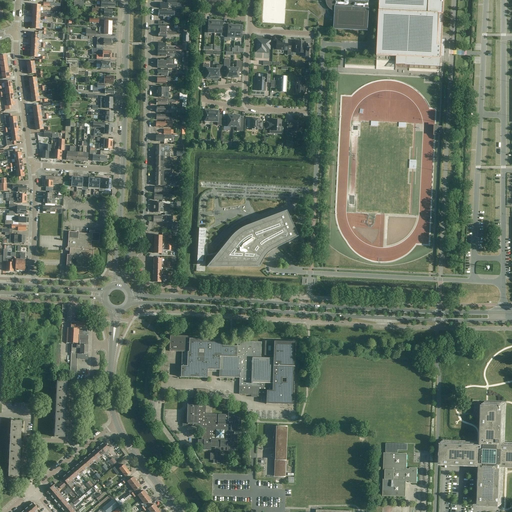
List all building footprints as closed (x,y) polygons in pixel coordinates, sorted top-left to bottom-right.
[(327,0),(327,1),(328,3),(328,5),(329,7),(331,8),(333,9),(335,10),(334,29),(367,31),(368,31),(369,8),(368,8),(368,0),(327,0)] [(379,0),(376,60),(396,61),(395,62),(395,65),(404,65),(440,67),(441,53),(443,54),(443,52),(443,50),(441,50),(443,0),(379,0)] [(159,10),(158,16),(163,16),(163,20),(166,20),(166,15),(173,16),(173,15),(176,15),(176,11),(159,10)] [(208,28),(205,28),(204,36),(208,36),(208,32),(214,33),(215,20),(211,20),(211,21),(208,21),(208,28)] [(224,32),(225,32),(225,29),(221,28),(221,22),(219,22),(219,21),(215,20),(214,33),(221,33),(220,37),(224,37),(224,32)] [(230,37),(234,37),(235,25),(230,25),(230,26),(228,26),(228,32),(225,32),(224,32),(224,37),(224,40),(230,41),(230,37)] [(242,26),(235,25),(234,37),(241,38),(241,31),(242,31),(242,26)] [(269,49),(270,40),(257,40),(256,52),(265,52),(265,49),(269,49)] [(276,41),(276,50),(287,50),(288,44),(284,44),(284,41),(276,41)] [(183,42),(183,45),(176,45),(176,50),(185,50),(185,42),(183,42)] [(305,49),(305,42),(296,42),(295,53),(304,53),(304,57),(308,57),(308,49),(305,49)] [(111,51),(107,51),(103,51),(103,49),(96,49),(96,48),(92,48),(92,52),(96,52),(96,55),(96,58),(111,58),(111,51)] [(231,77),(232,78),(233,68),(229,68),(229,60),(224,59),(223,70),(226,70),(226,77),(227,77),(227,78),(231,78),(231,77)] [(99,69),(106,69),(110,69),(110,68),(110,69),(110,66),(110,62),(100,62),(100,60),(96,60),(96,64),(96,69),(99,69)] [(236,68),(233,68),(232,78),(234,78),(238,78),(238,71),(241,72),(242,61),(236,61),(236,68)] [(209,64),(203,64),(202,71),(206,72),(205,79),(207,79),(207,80),(211,80),(211,79),(212,79),(212,69),(209,69),(209,64)] [(212,69),(212,79),(213,79),(213,80),(217,80),(217,79),(218,79),(219,72),(222,73),(223,65),(219,65),(216,65),(216,69),(212,69)] [(78,74),(78,67),(69,66),(69,76),(76,76),(76,74),(78,74)] [(257,78),(257,91),(265,91),(266,82),(270,83),(270,75),(263,74),(263,78),(257,78)] [(104,84),(108,84),(108,83),(113,84),(113,83),(114,82),(114,80),(113,80),(113,76),(106,76),(103,76),(103,75),(99,75),(99,79),(104,79),(104,84)] [(281,79),(280,82),(279,82),(279,81),(274,81),(271,81),(271,88),(274,88),(276,88),(276,85),(279,85),(279,84),(280,84),(280,92),(286,92),(287,77),(281,76),(281,78),(280,78),(280,79),(281,79)] [(294,86),(294,89),(295,89),(295,93),(304,93),(304,85),(308,85),(308,78),(302,78),(301,81),(296,81),(295,86),(294,86)] [(104,89),(104,88),(97,88),(97,85),(93,85),(93,92),(103,92),(103,91),(105,91),(105,94),(109,94),(114,94),(114,90),(109,89),(104,89)] [(5,89),(5,92),(0,92),(0,94),(13,93),(12,87),(5,88),(2,88),(2,86),(0,86),(0,90),(2,90),(4,90),(4,89),(5,89)] [(14,99),(6,100),(7,106),(5,106),(5,110),(11,109),(10,106),(14,105),(14,99)] [(211,125),(211,122),(211,110),(208,110),(208,111),(205,111),(205,114),(201,114),(201,124),(204,124),(211,125)] [(215,110),(211,110),(211,122),(217,122),(217,126),(221,126),(222,115),(218,115),(218,111),(215,111),(215,110)] [(8,114),(10,123),(17,122),(16,117),(12,117),(11,114),(8,114)] [(230,127),(233,127),(234,116),(231,116),(231,115),(228,115),(228,116),(227,122),(223,122),(223,130),(230,131),(230,127)] [(236,116),(234,116),(233,127),(236,127),(236,131),(243,131),(243,123),(239,123),(240,116),(239,116),(239,115),(236,115),(236,116)] [(247,120),(247,128),(250,128),(250,129),(252,129),(252,130),(257,130),(257,129),(259,129),(262,129),(262,121),(259,121),(259,119),(251,119),(251,120),(247,120)] [(267,122),(266,129),(272,129),(272,131),(280,131),(281,120),(273,120),(273,122),(267,122)] [(302,128),(302,125),(301,125),(301,121),(293,121),(293,123),(287,122),(287,130),(292,130),(292,131),(301,132),(301,128),(302,128)] [(104,130),(113,130),(113,127),(113,126),(104,125),(104,123),(93,122),(93,128),(104,128),(104,130)] [(439,134),(445,135),(445,127),(439,127),(439,125),(437,125),(436,136),(439,136),(439,134)] [(19,141),(18,134),(11,135),(5,136),(7,146),(16,144),(15,141),(19,141)] [(46,151),(43,151),(42,158),(45,158),(45,159),(47,159),(48,159),(48,155),(49,151),(51,151),(51,145),(47,145),(46,151)] [(8,157),(13,156),(13,160),(22,158),(21,152),(17,153),(16,149),(13,150),(12,150),(7,151),(8,157)] [(93,161),(99,162),(100,156),(93,155),(93,152),(96,153),(97,150),(90,150),(89,156),(92,157),(92,161),(93,161)] [(100,156),(99,162),(106,162),(107,162),(107,156),(104,156),(104,154),(108,154),(108,151),(100,151),(100,156)] [(8,166),(22,164),(22,158),(13,160),(14,162),(12,162),(12,163),(7,164),(7,166),(8,166)] [(23,170),(15,171),(17,181),(21,180),(20,177),(24,176),(23,170)] [(44,186),(44,187),(46,187),(46,191),(49,191),(52,191),(62,192),(62,177),(46,177),(45,181),(44,181),(44,183),(43,185),(44,186)] [(82,190),(85,190),(85,184),(82,184),(83,178),(77,178),(76,187),(76,188),(82,188),(82,190)] [(88,189),(93,189),(94,179),(88,179),(88,184),(85,184),(85,190),(88,190),(88,189)] [(99,191),(102,191),(102,185),(99,185),(100,179),(94,179),(93,189),(99,189),(99,191)] [(102,185),(102,191),(105,191),(105,189),(111,190),(111,188),(112,186),(111,186),(111,179),(105,179),(105,185),(102,185)] [(235,232),(231,237),(217,253),(216,254),(208,265),(206,267),(254,267),(259,267),(263,259),(265,257),(266,255),(267,254),(269,252),(273,250),(274,249),(278,247),(298,237),(287,214),(286,211),(269,217),(258,221),(252,224),(247,226),(241,229),(235,232)] [(75,267),(76,267),(76,266),(87,267),(88,267),(89,266),(89,265),(90,259),(92,259),(92,258),(92,251),(93,251),(93,250),(91,250),(91,248),(91,247),(91,245),(91,243),(91,241),(99,241),(99,233),(94,233),(94,231),(89,230),(89,233),(89,234),(78,233),(78,236),(76,236),(76,232),(69,232),(68,237),(68,248),(71,249),(71,250),(71,251),(70,251),(69,257),(67,257),(66,266),(75,266),(75,267)] [(25,256),(20,256),(20,260),(16,259),(15,270),(16,270),(16,271),(20,271),(20,270),(23,271),(24,269),(25,260),(25,256)] [(10,259),(6,258),(6,271),(6,272),(9,272),(9,271),(13,271),(14,262),(10,262),(10,259)] [(67,328),(66,343),(78,343),(78,334),(83,334),(83,329),(86,329),(87,323),(71,322),(71,328),(67,328)] [(70,375),(76,375),(77,359),(87,359),(88,335),(78,335),(78,344),(71,344),(70,375)] [(295,342),(274,341),(265,341),(264,355),(273,356),(273,359),(261,358),(261,342),(237,341),(237,346),(231,346),(223,346),(223,340),(211,339),(210,338),(210,337),(209,336),(208,336),(207,336),(206,336),(205,336),(204,337),(204,339),(203,339),(189,339),(189,336),(170,335),(169,351),(182,352),(181,366),(181,377),(207,378),(208,370),(219,370),(219,377),(239,378),(239,394),(240,395),(251,395),(251,394),(257,394),(257,396),(261,396),(261,402),(266,403),(266,404),(293,405),(295,342)] [(67,381),(57,381),(54,437),(65,437),(67,381)] [(96,397),(101,397),(101,390),(95,390),(95,389),(92,389),(92,399),(96,398),(96,397)] [(196,389),(196,399),(207,399),(208,389),(196,389)] [(187,413),(184,413),(183,413),(182,426),(203,427),(203,431),(202,431),(202,432),(201,435),(201,440),(198,440),(197,447),(201,447),(200,450),(211,450),(211,447),(215,447),(215,453),(210,453),(210,460),(213,460),(213,463),(223,464),(223,457),(220,457),(220,454),(221,447),(223,447),(223,451),(233,451),(233,448),(237,448),(237,438),(237,435),(233,434),(234,432),(237,432),(237,428),(241,428),(241,418),(238,418),(238,415),(235,415),(235,412),(228,411),(228,415),(227,415),(225,415),(207,414),(205,414),(206,410),(206,405),(198,404),(198,403),(187,402),(187,403),(187,413)] [(441,444),(440,464),(480,465),(478,505),(498,506),(498,505),(499,505),(499,504),(500,504),(500,502),(501,503),(503,466),(511,466),(511,444),(504,444),(504,443),(505,403),(486,403),(486,404),(485,404),(484,405),(483,405),(483,406),(482,406),(481,442),(480,442),(480,443),(444,442),(443,442),(443,443),(442,443),(442,444),(441,444)] [(22,421),(11,420),(8,476),(19,477),(22,421)] [(274,451),(274,452),(273,453),(273,454),(273,455),(273,456),(272,457),(272,458),(273,459),(273,458),(275,458),(275,476),(284,476),(286,427),(276,427),(276,429),(275,429),(275,430),(274,431),(274,432),(274,433),(273,434),(273,435),(273,436),(273,437),(273,438),(273,439),(273,440),(273,441),(273,443),(273,444),(274,445),(274,446),(274,447),(274,448),(274,449),(274,450),(274,451)] [(106,454),(107,455),(109,453),(107,451),(109,449),(103,442),(99,446),(106,454)] [(407,450),(407,444),(386,443),(385,453),(384,453),(383,470),(385,470),(384,479),(383,479),(382,496),(405,497),(406,482),(409,482),(409,483),(417,483),(417,468),(409,468),(409,469),(406,469),(407,454),(398,453),(398,450),(407,450)] [(95,449),(101,456),(103,454),(104,455),(106,454),(99,446),(95,449)] [(99,458),(101,456),(95,449),(91,453),(98,462),(100,460),(99,458)] [(97,463),(98,462),(91,453),(87,456),(92,463),(95,461),(97,463)] [(90,465),(92,463),(87,456),(83,460),(90,469),(92,467),(90,465)] [(88,471),(90,469),(83,460),(79,464),(84,470),(86,468),(88,471)] [(84,470),(79,464),(74,467),(81,475),(83,473),(82,472),(84,470)] [(130,473),(124,465),(119,469),(118,470),(116,467),(113,469),(117,475),(120,473),(119,472),(121,471),(125,477),(130,473)] [(81,475),(74,467),(70,471),(76,477),(78,475),(80,478),(82,476),(81,475)] [(72,481),(72,480),(76,477),(70,471),(66,474),(72,481)] [(72,481),(66,474),(62,478),(67,484),(70,482),(72,485),(74,483),(72,480),(72,481)] [(131,486),(137,482),(133,477),(128,481),(126,479),(125,479),(122,481),(122,482),(117,486),(119,488),(125,483),(127,485),(129,484),(131,486)] [(133,492),(137,489),(140,487),(137,482),(131,486),(132,488),(128,491),(130,493),(124,497),(124,498),(120,501),(117,497),(115,499),(120,505),(123,503),(122,502),(126,500),(126,501),(132,496),(134,494),(133,492)] [(46,491),(50,495),(58,489),(56,487),(55,488),(53,485),(46,491)] [(50,495),(53,499),(60,494),(58,492),(59,491),(58,489),(50,495)] [(141,500),(147,495),(143,491),(137,495),(136,496),(134,494),(132,496),(133,498),(135,497),(137,499),(139,498),(141,500)] [(53,499),(57,504),(65,497),(63,495),(62,496),(60,494),(53,499)] [(145,504),(147,503),(151,500),(147,495),(141,500),(143,503),(141,504),(143,506),(137,511),(139,511),(142,510),(147,506),(145,504)] [(60,508),(67,502),(65,500),(68,498),(66,496),(65,497),(57,504),(60,508)] [(100,506),(102,508),(110,502),(108,500),(100,506)] [(110,502),(102,508),(103,510),(107,507),(110,511),(117,506),(112,500),(110,502)] [(60,508),(64,511),(73,504),(71,502),(69,504),(67,502),(60,508)] [(28,506),(33,511),(36,511),(38,509),(33,503),(28,506)] [(78,509),(80,511),(82,511),(89,506),(86,503),(78,509)]
